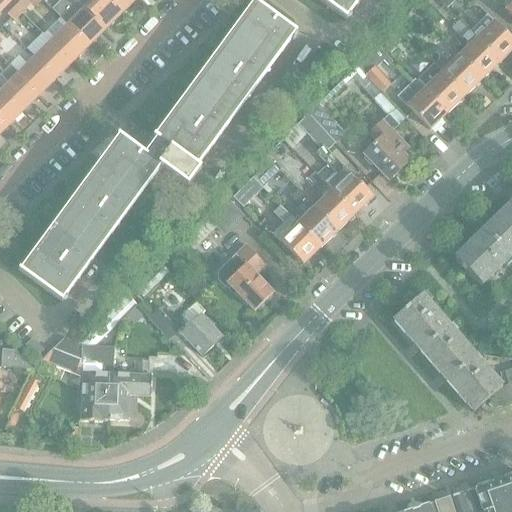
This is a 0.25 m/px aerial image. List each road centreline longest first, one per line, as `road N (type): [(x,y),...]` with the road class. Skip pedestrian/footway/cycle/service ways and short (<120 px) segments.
road 1 (secondary): [(511,134),(465,166),(290,342)]
road 2 (residential): [(0,188),(186,0)]
road 3 (residential): [(289,511),(352,496),(368,476),(511,428)]
road 4 (unknown): [(340,42),(232,165)]
road 5 (secondary): [(0,478),(135,476)]
